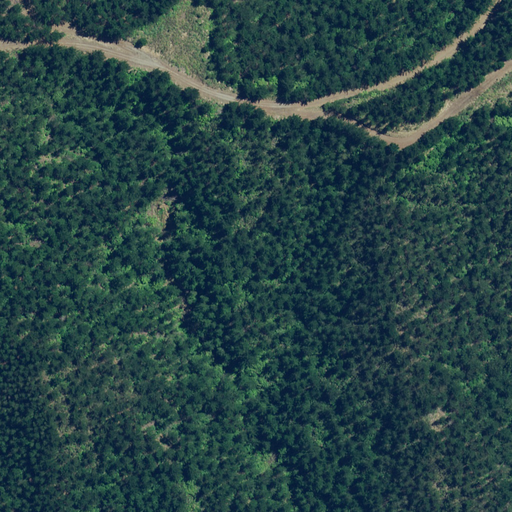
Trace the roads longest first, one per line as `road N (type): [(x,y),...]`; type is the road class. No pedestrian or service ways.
road 1 (unclassified): [(496,0),(408,72),(297,102),(251,100),(78,44),(0,44)]
road 2 (track): [(168,71),(114,37),(43,22),(27,0)]
